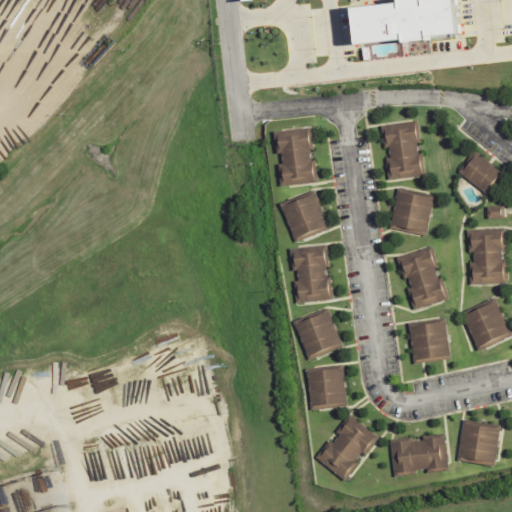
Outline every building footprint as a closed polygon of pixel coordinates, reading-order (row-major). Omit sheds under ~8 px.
[(458,0),(434,0),(427,1),(426,0),(401,0),(402,3),(354,9),(358,45),(362,44),(407,39),(408,43),(431,41),(430,38),(462,34),(458,0)] [(386,180),(422,177),(417,122),(380,126),(386,180)] [(310,129),(275,132),(279,185),(314,183),(310,129)] [(502,175),(473,151),(456,172),(485,196),(502,175)] [(388,229),(424,236),(432,196),(395,189),(388,229)] [(295,240),(330,227),(317,191),(282,205),(295,240)] [(502,229),(466,230),(468,284),(504,283),(502,229)] [(330,299),(325,246),(289,249),(294,303),(330,299)] [(396,257),(410,310),(446,300),(431,247),(396,257)] [(509,336),(493,299),(459,314),(475,350),(509,336)] [(291,324),(306,360),(340,347),(326,310),(291,324)] [(444,319),(407,323),(411,363),(449,359),(444,319)] [(308,409),(345,405),(340,366),(303,370),(308,409)] [(314,459),(342,480),(375,437),(347,415),(314,459)] [(496,468),(502,426),(465,421),(459,462),(496,468)] [(450,472),(447,436),(392,440),(395,477),(450,472)]
